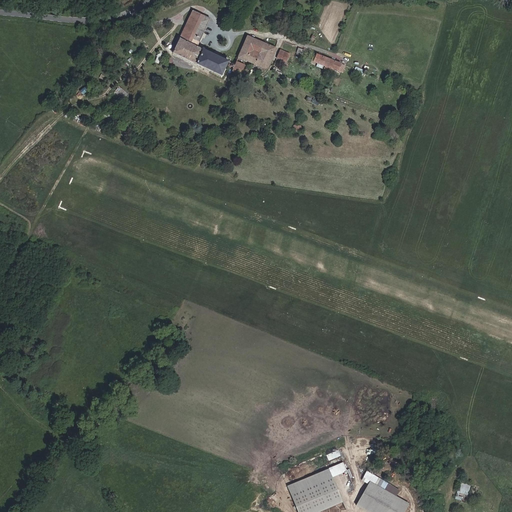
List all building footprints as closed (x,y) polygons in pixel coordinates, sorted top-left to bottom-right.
[(225,78),(232,64),(200,47),(213,19),(198,12),(184,40),(179,51),(178,53),(177,55),(208,70),(209,68),(217,72),(216,73),(225,78)] [(279,48),(248,36),(238,58),(269,69),(279,48)] [(293,54),(282,50),(277,58),(289,63),(293,54)] [(339,71),(342,64),(318,54),(316,62),(339,71)] [(247,72),(248,68),(237,63),(235,66),(247,72)] [(340,450),(328,455),(330,459),(342,454),(340,450)] [(345,462),(289,486),(298,511),(320,511),(343,502),(333,478),(348,472),(345,462)] [(405,511),(410,504),(371,481),(356,505),(368,511),(405,511)] [(468,494),(470,485),(460,483),(458,493),(468,494)]
